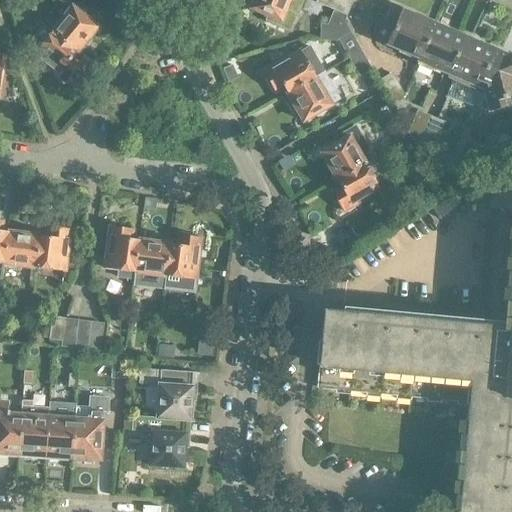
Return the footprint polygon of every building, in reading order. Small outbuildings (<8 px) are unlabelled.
[(305,0),(253,0),(250,9),(278,21),(276,26),(290,32),(305,0)] [(335,10),(338,0),(325,0),(324,5),(335,10)] [(338,0),(335,10),(348,15),(353,0),(338,0)] [(97,27),(71,6),(61,20),(54,14),(49,19),(47,17),(42,22),(77,51),(97,27)] [(421,58),(436,25),(391,6),(384,23),(394,28),(387,43),(420,58),(421,58)] [(42,22),(41,22),(40,21),(28,35),(40,45),(33,54),(66,81),(80,64),(72,58),(77,51),(42,22)] [(319,40),(339,40),(339,38),(351,31),(345,21),(320,28),(319,40)] [(455,60),(465,38),(436,25),(421,58),(420,58),(417,65),(447,78),(455,60)] [(350,58),(362,51),(351,32),(339,38),(339,40),(350,58)] [(479,86),(494,50),(465,38),(455,60),(447,78),(477,91),(479,86)] [(479,86),(477,91),(486,95),(490,112),(511,105),(511,55),(508,57),(494,50),(479,86)] [(288,94),(316,78),(301,51),(264,72),(275,91),(284,86),(288,94)] [(362,51),(350,58),(360,76),(372,70),(362,51)] [(393,72),(380,80),(392,102),(406,94),(393,72)] [(316,78),(288,94),(304,121),(332,104),(331,103),(340,98),(325,73),(316,78)] [(419,148),(432,116),(419,110),(409,133),(412,138),(417,148),(419,148)] [(432,116),(419,148),(433,154),(446,121),(432,116)] [(398,146),(412,138),(409,133),(400,118),(387,126),(398,146)] [(338,143),(322,152),(338,180),(376,158),(368,145),(367,146),(356,126),(335,138),(338,143)] [(412,138),(398,146),(408,164),(422,156),(417,148),(412,138)] [(433,169),(441,182),(461,170),(452,157),(433,169)] [(376,158),(338,180),(342,187),(333,192),(344,210),(381,189),(374,177),(384,172),(376,158)] [(326,312),(322,353),(319,386),(431,397),(472,401),(460,511),(511,511),(511,185),(490,201),(489,209),(511,211),(511,319),(511,334),(497,332),(497,330),(431,323),(326,312)] [(453,209),(451,206),(444,196),(430,206),(439,219),(453,209)] [(0,269),(5,270),(6,264),(10,231),(1,230),(3,220),(0,220),(0,269)] [(48,236),(39,235),(35,267),(65,271),(70,229),(49,226),(48,236)] [(135,272),(139,240),(131,239),(132,229),(110,226),(105,268),(119,270),(118,277),(134,279),(134,272),(135,272)] [(10,231),(6,264),(35,267),(39,235),(10,231)] [(194,291),(200,237),(179,234),(177,245),(169,244),(163,287),(194,291)] [(169,244),(139,240),(135,272),(134,284),(163,287),(169,244)] [(63,341),(66,318),(54,316),(51,339),(63,341)] [(89,327),(90,321),(66,318),(63,341),(62,347),(75,348),(78,326),(89,327)] [(91,345),(102,347),(105,323),(90,321),(89,327),(90,329),(89,343),(91,345)] [(90,329),(89,327),(78,326),(75,348),(102,352),(102,347),(91,345),(89,343),(90,329)] [(110,379),(123,380),(125,359),(112,358),(110,379)] [(155,419),(190,421),(192,392),(196,393),(198,373),(138,368),(137,383),(158,385),(156,416),(155,419)] [(34,371),(25,370),(24,384),(33,385),(34,371)] [(77,387),(78,375),(68,374),(67,387),(77,387)] [(75,407),(75,414),(71,457),(99,459),(102,411),(107,411),(108,398),(90,397),(89,408),(75,407)] [(21,414),(18,453),(45,455),(48,417),(49,407),(33,406),(33,401),(22,400),(21,414)] [(0,451),(18,453),(21,414),(8,413),(8,403),(0,402),(0,451)] [(71,457),(75,414),(75,405),(65,405),(64,417),(48,417),(45,455),(71,457)] [(155,419),(156,416),(132,415),(131,430),(151,431),(148,465),(183,467),(185,439),(188,439),(190,421),(155,419)]
